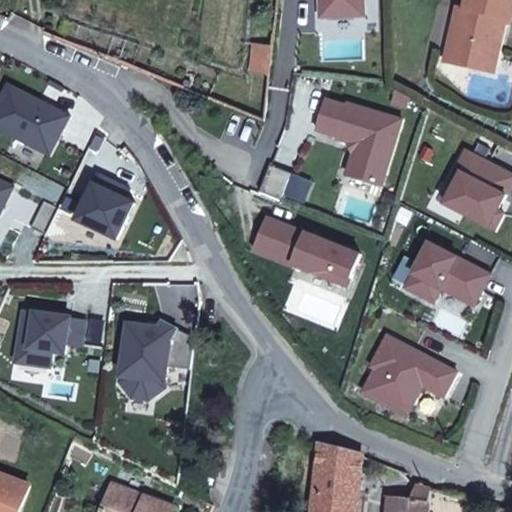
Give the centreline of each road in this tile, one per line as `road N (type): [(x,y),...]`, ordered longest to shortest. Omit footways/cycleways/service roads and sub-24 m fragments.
road 1 (unclassified): [(287,365),(232,293),(141,133),(86,75),(0,33)]
road 2 (unknown): [(120,110),(247,144),(264,140),(280,111),(298,0)]
road 3 (unclassified): [(466,481),(328,416),(287,365)]
road 4 (residential): [(287,365),(256,417),(254,464),(235,511)]
road 5 (residential): [(466,481),(511,336)]
